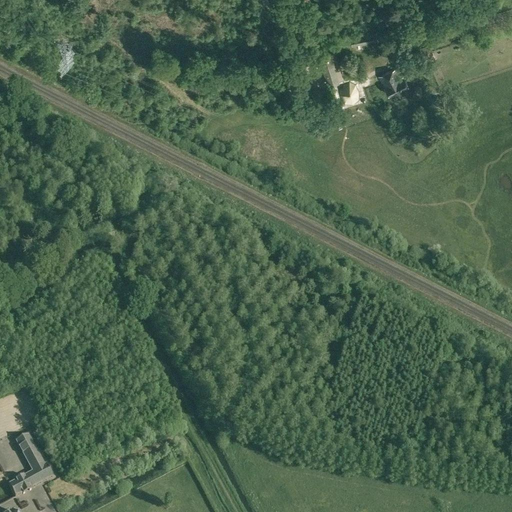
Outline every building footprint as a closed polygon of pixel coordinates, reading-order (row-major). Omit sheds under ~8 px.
[(351,47),(377,42),(376,31),(350,37),(351,47)] [(429,45),(421,48),(425,56),(432,53),(429,45)] [(396,68),(379,77),(388,96),(408,86),(403,77),(401,78),(396,68)] [(0,413),(0,437),(9,433),(0,413)] [(8,485),(15,497),(23,493),(23,494),(31,490),(31,489),(53,477),(46,464),(45,465),(28,434),(15,441),(32,472),(24,476),(23,476),(15,480),(16,481),(8,485)] [(115,452),(107,455),(117,477),(124,474),(115,452)]
